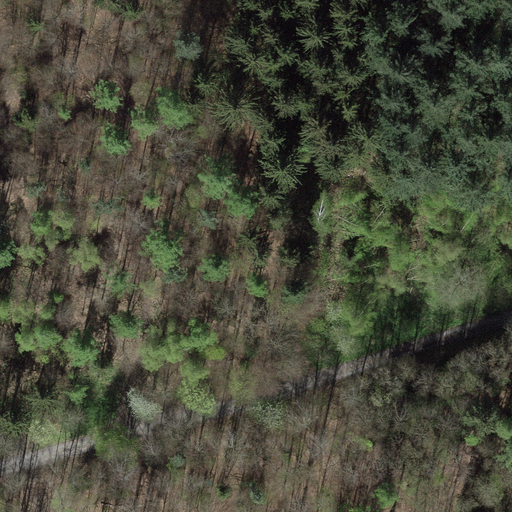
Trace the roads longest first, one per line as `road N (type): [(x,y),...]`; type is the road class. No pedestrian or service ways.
road 1 (track): [(0,468),(264,396),(511,316)]
road 2 (track): [(192,417),(161,317),(153,198),(124,60),(128,0)]
